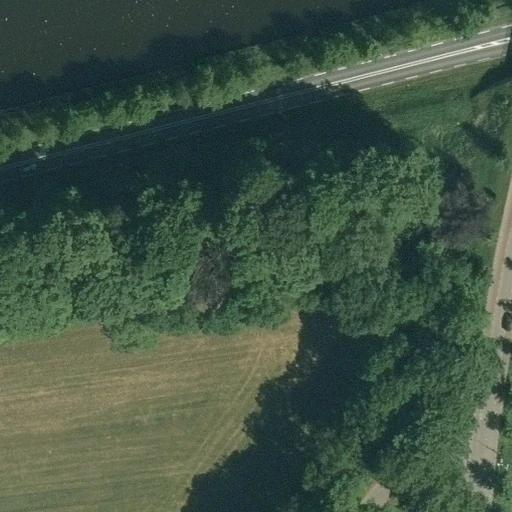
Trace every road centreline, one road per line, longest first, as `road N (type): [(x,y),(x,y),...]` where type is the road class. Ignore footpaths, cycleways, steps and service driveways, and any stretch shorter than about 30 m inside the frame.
road 1 (primary): [(0,168),(456,53)]
road 2 (secondary): [(480,457),(511,261)]
road 3 (unclassified): [(362,511),(413,463),(480,457)]
